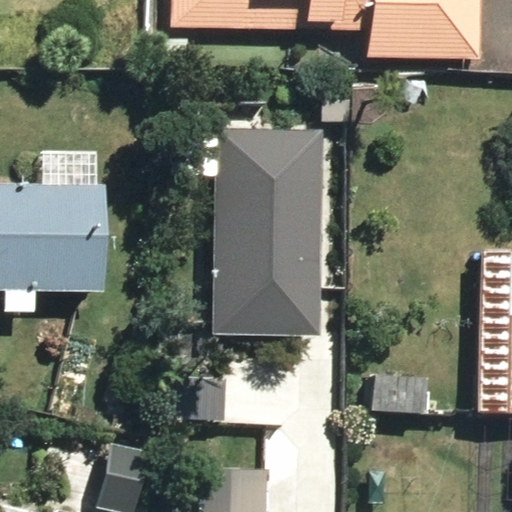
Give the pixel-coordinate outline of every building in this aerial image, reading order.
[(357,66),(470,68),(471,0),(162,0),(162,33),(358,36),(357,66)] [(0,193),(0,298),(91,300),(92,195),(0,193)] [(467,417),(511,418),(511,258),(472,257),(467,417)] [(416,382),(354,379),(352,422),(414,424),(416,382)] [(511,426),(469,426),(468,485),(511,486),(511,426)]
